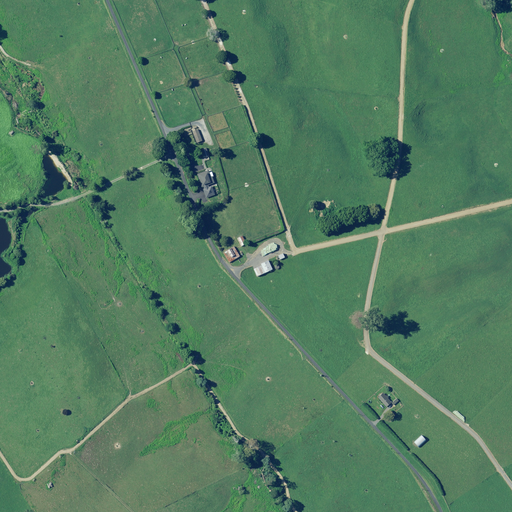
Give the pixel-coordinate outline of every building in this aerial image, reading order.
[(202,141),(198,130),(192,132),(196,143),(202,141)] [(210,177),(208,170),(197,174),(201,188),(211,184),(214,183),(212,176),(210,177)] [(215,195),(211,186),(203,189),(206,198),(215,195)] [(246,244),(242,236),(237,238),(241,246),(246,244)] [(240,256),(234,247),(223,253),(229,263),(240,256)] [(272,270),(268,260),(260,264),(261,266),(254,269),(257,277),(272,270)] [(391,403),(383,393),(378,397),(386,407),(391,403)] [(425,440),(421,436),(414,442),(418,447),(425,440)]
